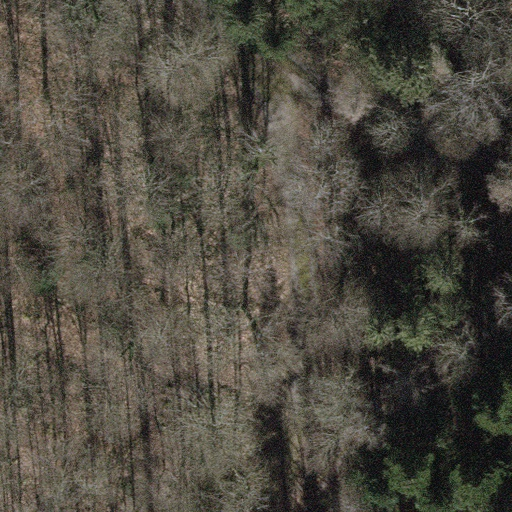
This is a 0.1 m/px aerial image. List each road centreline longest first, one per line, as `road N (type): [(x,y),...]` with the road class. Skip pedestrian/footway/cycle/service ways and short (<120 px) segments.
road 1 (track): [(303,463),(277,68),(511,175)]
road 2 (track): [(275,511),(303,463),(511,306)]
